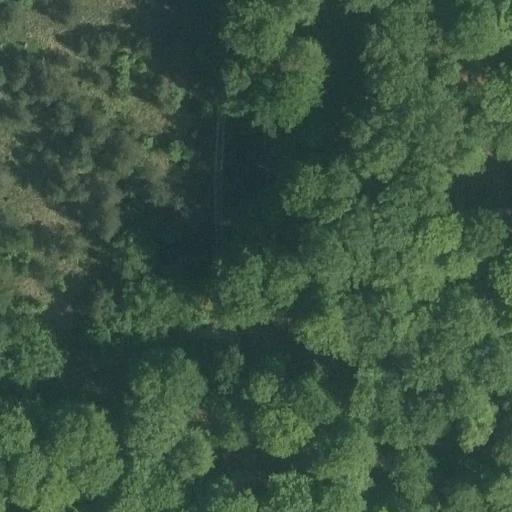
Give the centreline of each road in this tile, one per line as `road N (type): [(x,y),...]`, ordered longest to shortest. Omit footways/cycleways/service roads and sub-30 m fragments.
road 1 (track): [(227,0),(229,359),(252,511)]
road 2 (track): [(229,359),(0,400)]
